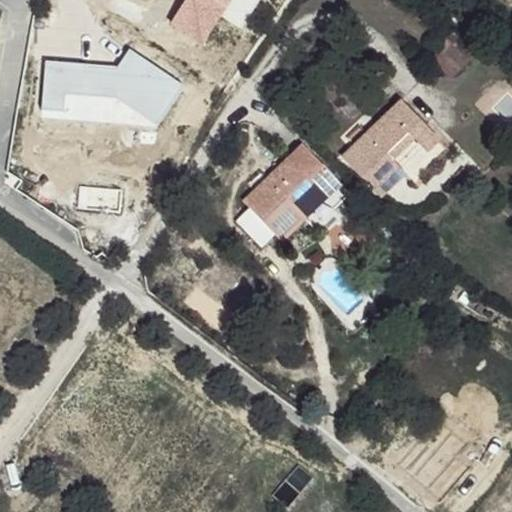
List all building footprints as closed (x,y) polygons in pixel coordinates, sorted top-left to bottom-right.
[(444,77),(476,60),(463,36),(431,53),(444,77)] [(437,126),(410,99),(396,113),(399,117),(380,135),(376,132),(354,156),(390,194),(411,174),(404,160),(425,138),(437,126)] [(448,140),(437,126),(425,138),(436,151),(448,140)] [(274,185),(269,182),(248,201),(284,243),(306,220),(295,207),(317,186),(328,176),(304,150),(294,159),(298,162),(274,185)] [(298,162),(294,159),(269,182),(274,185),(298,162)] [(330,200),(341,187),(328,176),(317,186),(330,200)] [(463,460),(435,435),(425,447),(452,472),(463,460)] [(452,472),(425,447),(395,475),(429,510),(457,481),(452,472)] [(314,479),(299,466),(286,483),(301,496),(314,479)]
